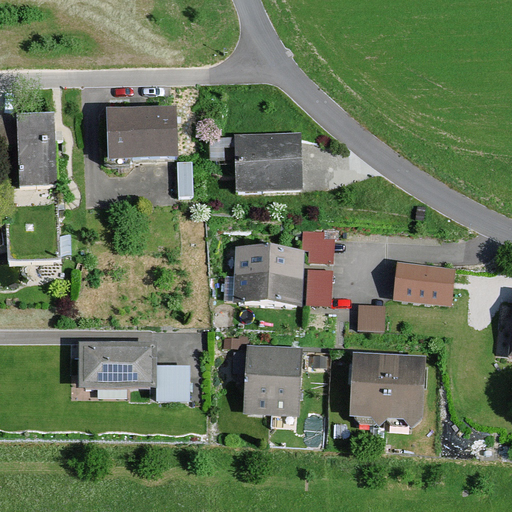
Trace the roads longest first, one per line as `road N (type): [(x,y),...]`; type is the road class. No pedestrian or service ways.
road 1 (unclassified): [(274,56),(380,160),(511,232)]
road 2 (residential): [(274,56),(225,71),(0,78)]
